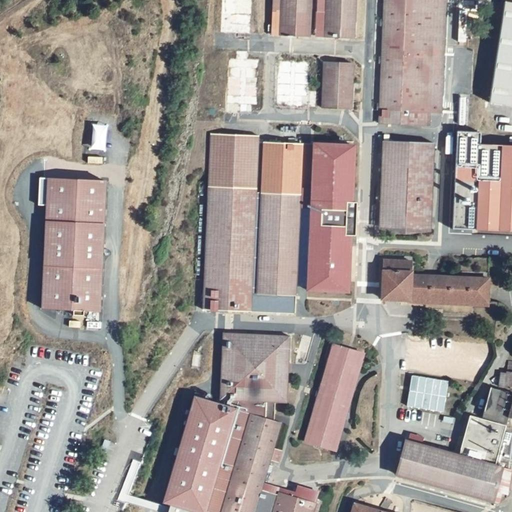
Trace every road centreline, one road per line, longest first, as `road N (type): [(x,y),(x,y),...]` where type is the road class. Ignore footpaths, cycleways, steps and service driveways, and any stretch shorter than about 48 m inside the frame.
road 1 (unknown): [(456,0),(437,256),(367,251)]
road 2 (unknown): [(400,314),(395,410),(409,434),(437,435),(466,422),(511,339)]
road 3 (unknown): [(388,483),(288,466),(323,318)]
road 4 (unknown): [(373,56),(243,49)]
